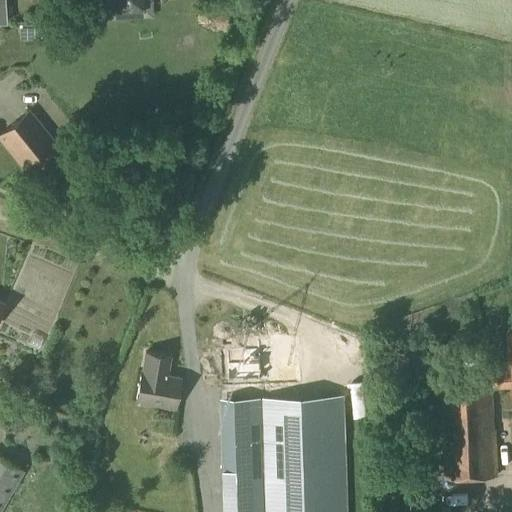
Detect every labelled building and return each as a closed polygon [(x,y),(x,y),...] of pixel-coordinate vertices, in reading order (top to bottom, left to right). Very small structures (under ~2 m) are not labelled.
[(151,0),(102,0),(103,10),(152,7),(151,0)] [(0,142),(21,169),(55,142),(29,110),(0,132),(0,142)] [(511,369),(492,370),(493,389),(511,387),(511,330),(506,331),(507,361),(511,360),(511,369)] [(227,381),(273,380),(272,343),(258,343),(258,350),(226,351),(227,381)] [(175,409),(180,378),(167,376),(170,356),(144,352),(135,402),(175,409)] [(445,479),(498,477),(493,393),(440,394),(445,479)] [(346,511),(343,400),(219,404),(222,471),(227,471),(227,511),(346,511)] [(425,404),(415,404),(415,414),(425,414),(425,404)] [(0,511),(24,471),(0,457),(0,511)]
